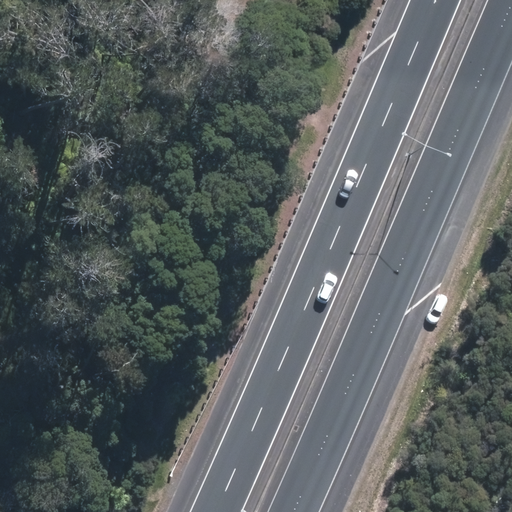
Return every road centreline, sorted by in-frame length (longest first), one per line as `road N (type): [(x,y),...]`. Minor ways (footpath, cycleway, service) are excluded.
road 1 (motorway): [(212,511),(433,0)]
road 2 (motorway): [(511,2),(289,511)]
